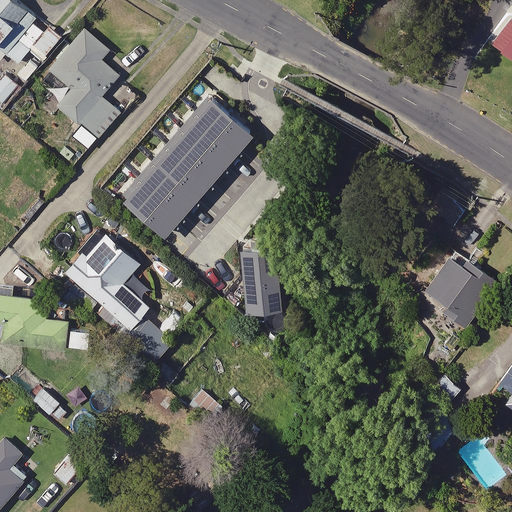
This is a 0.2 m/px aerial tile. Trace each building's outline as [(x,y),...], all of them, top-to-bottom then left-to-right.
[(0,0),(0,44),(8,51),(39,15),(21,0),(0,0)] [(65,35),(52,25),(34,47),(47,57),(65,35)] [(114,48),(87,25),(50,68),(73,88),(59,103),(81,123),(84,120),(102,136),(125,110),(106,93),(123,74),(105,58),(114,48)] [(8,73),(0,82),(0,98),(6,102),(21,83),(8,73)] [(258,133),(210,92),(123,192),(171,233),(258,133)] [(447,175),(424,199),(453,226),(475,202),(447,175)] [(87,248),(68,269),(135,327),(154,305),(127,282),(145,262),(109,230),(90,252),(87,248)] [(284,245),(246,249),(253,309),(290,305),(284,245)] [(454,253),(429,289),(450,303),(446,309),(470,326),(503,279),(472,258),(469,263),(454,253)] [(184,273),(166,257),(159,265),(176,281),(184,273)] [(53,297),(0,290),(0,319),(8,321),(6,339),(70,346),(73,318),(51,316),(53,297)] [(95,330),(74,328),(73,345),(93,347),(95,330)] [(421,392),(426,396),(403,424),(431,448),(455,421),(439,407),(458,385),(440,370),(421,392)] [(219,397),(199,385),(188,405),(208,417),(219,397)] [(63,401),(46,387),(36,398),(53,413),(63,401)] [(27,451),(8,434),(0,443),(0,509),(28,478),(14,466),(27,451)] [(79,464),(67,454),(53,471),(65,481),(79,464)]
